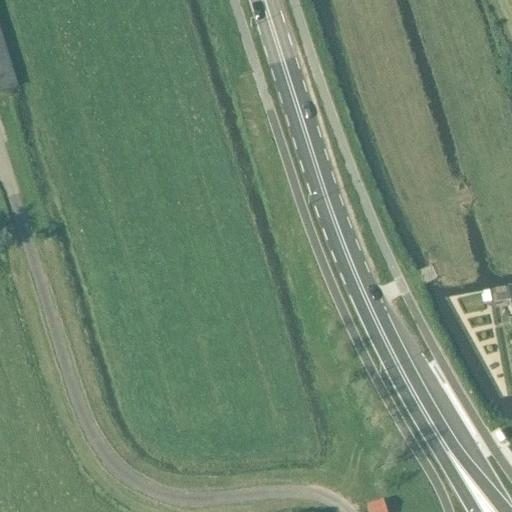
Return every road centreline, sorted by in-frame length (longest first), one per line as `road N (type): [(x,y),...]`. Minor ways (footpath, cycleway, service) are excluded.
road 1 (primary): [(477,495),(369,309),(262,0)]
road 2 (unclassified): [(29,255),(83,428),(107,461),(174,498),(291,490),(348,511)]
